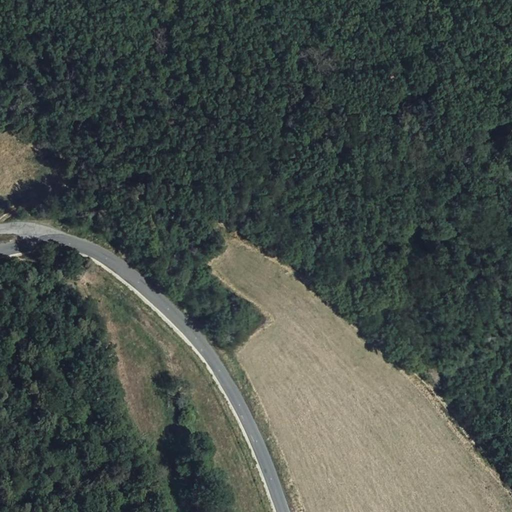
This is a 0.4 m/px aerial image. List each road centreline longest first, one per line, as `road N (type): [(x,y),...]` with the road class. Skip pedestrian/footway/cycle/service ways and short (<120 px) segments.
road 1 (tertiary): [(51,237),(127,269),(192,331),(253,432),(281,511)]
road 2 (track): [(229,256),(222,218),(115,178),(66,176),(0,218)]
